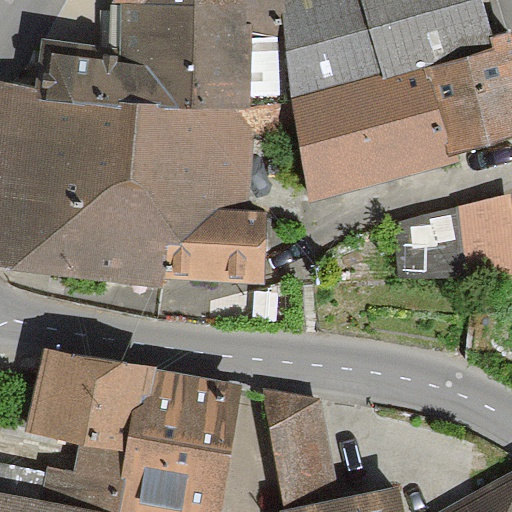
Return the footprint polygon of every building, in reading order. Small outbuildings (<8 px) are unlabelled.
[(269,90),(362,67),(348,0),(265,0),(265,2),(269,90)] [(348,0),(362,67),(406,56),(471,32),(463,0),(348,0)] [(269,90),(265,2),(141,4),(137,43),(51,39),(45,80),(269,90)] [(471,32),(406,56),(414,138),(511,118),(511,108),(495,26),(471,32)] [(406,56),(362,67),(269,90),(272,125),(283,187),(417,151),(414,138),(406,56)] [(272,125),(269,90),(45,80),(0,79),(0,257),(123,267),(166,196),(244,187),(240,131),(272,125)] [(505,266),(499,180),(379,213),(392,265),(505,266)] [(166,196),(123,267),(250,272),(244,187),(166,196)] [(135,362),(134,353),(22,337),(11,426),(107,434),(135,362)] [(135,362),(107,434),(99,501),(164,511),(208,511),(228,379),(135,362)] [(247,374),(260,486),(330,478),(317,366),(247,374)] [(511,511),(511,461),(421,511),(511,511)] [(388,511),(384,477),(262,493),(264,511),(388,511)] [(0,485),(0,511),(91,511),(93,503),(0,485)]
